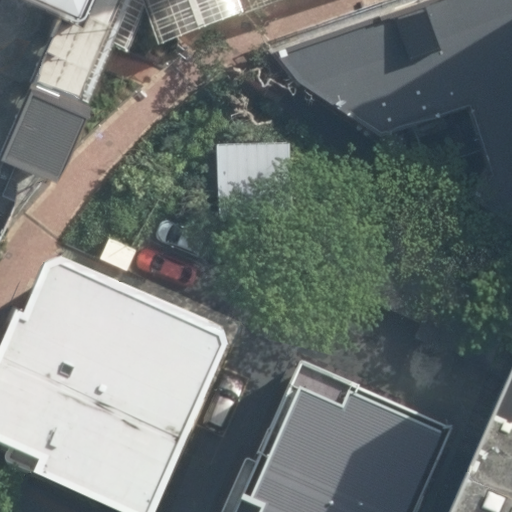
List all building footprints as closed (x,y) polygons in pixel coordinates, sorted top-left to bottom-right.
[(0,0),(0,170),(8,153),(58,175),(107,60),(135,0),(0,0)] [(511,0),(426,0),(268,54),(290,82),(374,135),(465,103),(502,212),(511,219),(511,0)] [(213,147),(216,199),(257,196),(292,194),(289,142),(213,147)] [(66,255),(49,262),(28,310),(19,307),(0,350),(0,435),(10,440),(7,446),(7,448),(8,452),(10,456),(137,511),(158,511),(234,341),(227,324),(66,255)] [(476,426),(295,346),(285,353),(214,511),(448,511),(480,440),(476,426)] [(511,511),(511,397),(459,511),(511,511)]
